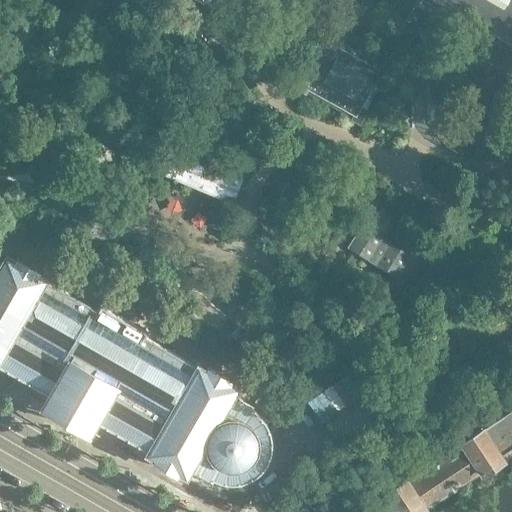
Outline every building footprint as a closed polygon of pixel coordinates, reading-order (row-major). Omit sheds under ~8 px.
[(511,0),(415,0),(405,18),(400,27),(427,43),(446,12),(511,50),(511,0)] [(359,124),(390,70),(335,39),(331,44),(327,42),(325,47),(317,43),(309,58),(313,61),(307,71),(304,76),(296,89),(305,93),(305,92),(352,119),(359,124)] [(204,91),(159,74),(146,108),(192,125),(204,91)] [(237,173),(175,147),(163,173),(190,183),(222,196),(232,199),(242,175),(237,173)] [(374,263),(386,242),(364,229),(352,251),(374,263)] [(374,263),(395,276),(408,254),(386,242),(374,263)] [(206,370),(199,366),(199,365),(162,344),(160,346),(143,336),(146,329),(139,325),(138,326),(107,308),(107,307),(100,303),(96,309),(44,279),(45,277),(42,275),(42,276),(35,272),(36,270),(15,259),(15,260),(8,256),(5,254),(4,257),(1,262),(0,261),(0,365),(147,450),(145,453),(148,454),(148,453),(155,457),(154,459),(175,471),(176,469),(182,473),(182,474),(185,475),(186,473),(186,472),(189,466),(210,479),(211,477),(214,478),(217,479),(220,480),(223,481),(228,482),(231,482),(234,481),(237,481),(240,480),(243,480),(246,478),(249,477),(250,476),(254,474),(257,472),(260,468),(261,469),(269,455),(268,455),(269,452),(269,448),(270,444),(270,441),(270,439),(270,438),(269,435),(268,432),(268,430),(267,427),(266,426),(265,423),(264,422),(261,418),(259,415),(256,412),(253,410),(251,409),(252,407),(231,395),(234,389),(235,389),(236,386),(233,385),(226,381),(227,380),(207,368),(206,370)] [(511,408),(502,415),(511,429),(511,408)] [(481,471),(482,471),(488,467),(501,458),(500,455),(511,447),(511,429),(502,415),(462,442),(463,443),(406,481),(405,479),(385,493),(397,511),(419,511),(425,509),(424,508),(472,475),(480,470),(481,471)] [(493,474),(488,467),(482,471),(486,478),(493,474)] [(489,481),(486,478),(482,471),(481,471),(480,470),(472,475),(480,487),(489,481)] [(0,511),(20,511),(0,500),(0,511)]
